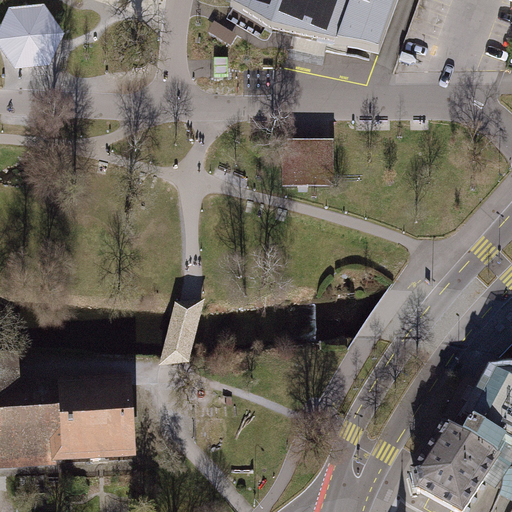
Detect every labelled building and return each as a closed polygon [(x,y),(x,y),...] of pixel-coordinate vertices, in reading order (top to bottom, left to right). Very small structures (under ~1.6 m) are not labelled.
[(511,0),(234,0),(231,8),(272,32),(380,54),(399,0),(511,0)] [(11,10),(0,32),(0,45),(14,66),(49,67),(63,34),(44,6),(11,10)] [(335,139),(284,138),(284,186),(335,186),(335,139)] [(0,464),(133,459),(130,379),(18,384),(18,378),(17,354),(0,355),(0,464)] [(415,467),(418,486),(461,508),(504,442),(511,445),(511,372),(510,373),(492,376),(458,430),(444,423),(415,467)]
